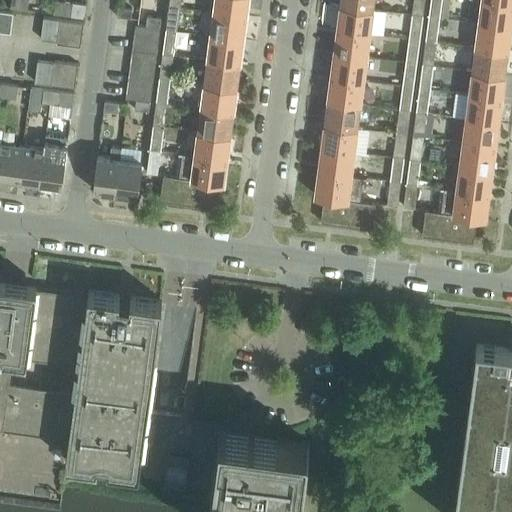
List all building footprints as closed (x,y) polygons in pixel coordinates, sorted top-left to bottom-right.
[(62,12),(63,0),(55,0),(54,11),(62,12)] [(86,1),(74,0),(63,0),(62,12),(85,15),(86,1)] [(246,14),(247,0),(215,0),(214,10),(246,14)] [(424,13),(425,0),(414,0),(413,12),(424,13)] [(441,15),(442,0),(431,0),(429,14),(441,15)] [(511,24),(511,17),(511,0),(510,0),(481,0),(479,20),(511,24)] [(370,30),(373,6),(341,2),(338,26),(370,30)] [(132,6),(118,4),(117,14),(131,16),(132,6)] [(177,29),(181,5),(169,4),(166,27),(177,29)] [(0,29),(11,31),(14,11),(0,8),(0,29)] [(243,38),(246,14),(214,10),(211,33),(243,38)] [(421,37),(424,13),(413,12),(409,36),(421,37)] [(160,26),(161,15),(147,14),(146,24),(160,26)] [(437,39),(441,15),(429,14),(426,38),(437,39)] [(59,29),(60,17),(44,15),(41,37),(57,39),(59,29)] [(82,32),(84,20),(60,17),(59,29),(82,32)] [(508,48),(511,24),(479,20),(476,44),(508,48)] [(160,26),(146,24),(135,22),(134,35),(158,38),(160,26)] [(366,54),(370,30),(338,26),(335,50),(366,54)] [(174,52),(177,29),(166,27),(163,51),(174,52)] [(81,44),(82,32),(59,29),(57,39),(57,41),(81,44)] [(239,61),(243,38),(211,33),(208,57),(239,61)] [(157,50),(158,38),(134,35),(132,47),(157,50)] [(417,61),(421,37),(409,36),(406,60),(417,61)] [(434,63),(437,39),(426,38),(423,62),(434,63)] [(505,72),(508,48),(476,44),(473,68),(505,72)] [(155,62),(157,50),(132,47),(131,59),(155,62)] [(363,78),(366,54),(335,50),(331,74),(363,78)] [(171,76),(174,52),(163,51),(160,75),(171,76)] [(236,85),(239,61),(208,57),(204,81),(236,85)] [(53,70),(54,60),(38,58),(35,80),(51,82),(53,70)] [(77,73),(78,61),(55,58),(54,60),(53,70),(77,73)] [(154,74),(155,62),(131,59),(129,71),(154,74)] [(414,84),(417,61),(406,60),(403,82),(414,84)] [(431,87),(434,63),(423,62),(420,86),(431,87)] [(502,96),(505,72),(473,68),(470,92),(502,96)] [(75,85),(77,73),(53,70),(51,82),(75,85)] [(152,86),(154,74),(129,71),(128,83),(152,86)] [(374,80),(363,78),(331,74),(328,98),(360,102),(370,103),(374,80)] [(168,100),(171,76),(160,75),(157,98),(168,100)] [(0,94),(8,95),(10,82),(1,81),(0,88),(0,94)] [(233,109),(236,85),(204,81),(201,105),(233,109)] [(16,96),(18,83),(10,82),(8,95),(16,96)] [(411,109),(414,84),(403,82),(400,107),(411,109)] [(151,99),(152,86),(128,83),(126,96),(137,97),(151,99)] [(42,100),(44,86),(31,85),(28,109),(41,111),(42,100)] [(51,101),(52,87),(44,86),(42,100),(51,101)] [(428,111),(431,87),(420,86),(417,109),(428,111)] [(52,87),(51,101),(73,104),(75,90),(61,89),(52,87)] [(499,120),(502,96),(470,92),(467,116),(499,120)] [(149,109),(151,99),(137,97),(135,107),(149,109)] [(118,110),(119,100),(105,98),(104,108),(118,110)] [(164,124),(168,100),(157,98),(153,122),(164,124)] [(357,126),(360,102),(328,98),(325,122),(357,126)] [(230,133),(233,109),(201,105),(198,128),(230,133)] [(408,133),(411,109),(400,107),(397,131),(408,133)] [(425,135),(428,111),(417,109),(413,133),(425,135)] [(495,144),(499,120),(467,116),(463,140),(495,144)] [(161,147),(164,124),(153,122),(150,146),(161,147)] [(354,150),(357,126),(325,122),(322,146),(354,150)] [(227,156),(230,133),(198,128),(195,152),(227,156)] [(405,156),(408,133),(397,131),(394,154),(405,156)] [(422,159),(425,135),(413,133),(410,157),(422,159)] [(62,183),(68,138),(46,135),(45,146),(40,181),(62,183)] [(492,168),(495,144),(463,140),(460,164),(492,168)] [(0,175),(19,178),(23,144),(2,141),(0,154),(0,175)] [(40,181),(45,146),(23,144),(19,178),(40,181)] [(158,171),(161,147),(150,146),(147,170),(158,171)] [(350,174),(354,150),(322,146),(319,170),(350,174)] [(223,181),(227,156),(195,152),(182,150),(179,175),(164,173),(160,198),(212,205),(215,180),(223,181)] [(116,191),(120,156),(98,153),(93,188),(116,191)] [(402,180),(405,156),(394,154),(391,178),(402,180)] [(138,194),(142,159),(120,156),(116,191),(138,194)] [(418,182),(422,159),(410,157),(407,181),(418,182)] [(489,192),(492,168),(460,164),(457,188),(489,192)] [(364,176),(350,174),(319,170),(315,193),(324,194),(321,220),(372,226),(376,201),(360,199),(364,176)] [(399,203),(402,180),(391,178),(388,202),(399,203)] [(415,205),(418,182),(407,181),(404,204),(415,205)] [(486,216),(489,192),(457,188),(444,186),(441,209),(425,207),(422,233),(474,240),(477,214),(486,216)] [(140,468),(163,298),(131,294),(130,298),(120,296),(120,292),(89,288),(88,292),(37,285),(37,281),(0,276),(0,425),(69,435),(66,458),(98,463),(99,458),(108,459),(108,464),(140,468)] [(511,511),(511,347),(476,343),(453,511),(511,511)] [(298,511),(308,439),(277,435),(220,427),(217,453),(223,453),(220,474),(214,474),(208,511),(298,511)]
